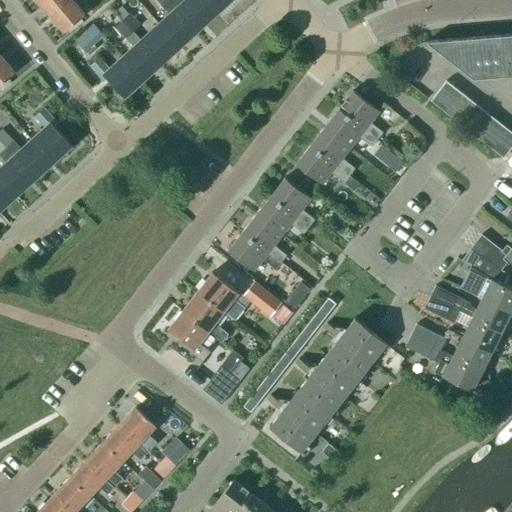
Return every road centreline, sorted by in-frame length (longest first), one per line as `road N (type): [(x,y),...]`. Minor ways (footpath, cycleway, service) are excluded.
road 1 (residential): [(135,363),(119,345),(124,324),(336,53)]
road 2 (residential): [(443,140),(358,249),(406,286),(490,177)]
road 3 (residential): [(118,145),(288,0)]
road 4 (residential): [(180,511),(232,445),(135,363)]
road 5 (residential): [(0,511),(135,363)]
road 6 (residential): [(118,145),(0,1)]
road 7 (residential): [(336,53),(401,20),(511,5)]
road 8 (residential): [(9,244),(118,145)]
road 9 (residential): [(336,53),(443,140)]
